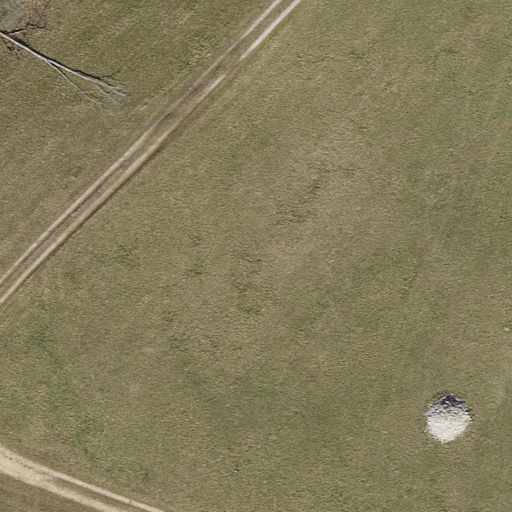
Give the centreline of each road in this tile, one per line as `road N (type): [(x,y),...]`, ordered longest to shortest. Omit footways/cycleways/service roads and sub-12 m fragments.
road 1 (track): [(292,0),(0,297)]
road 2 (track): [(0,462),(142,511)]
